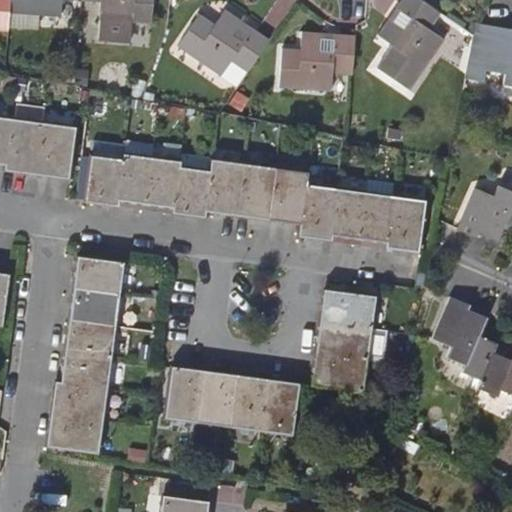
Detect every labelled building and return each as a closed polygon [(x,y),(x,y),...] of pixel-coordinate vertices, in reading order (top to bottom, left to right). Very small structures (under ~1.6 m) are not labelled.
[(10,12),(10,0),(0,0),(0,28),(8,29),(10,12)] [(61,16),(61,0),(74,0),(81,0),(10,0),(10,12),(61,16)] [(81,0),(99,2),(98,19),(149,23),(150,0),(81,0)] [(439,12),(422,0),(401,0),(379,34),(393,45),(378,67),(409,90),(444,38),(429,27),(439,12)] [(248,72),(270,39),(255,28),(253,30),(241,22),(242,19),(227,9),(217,24),(202,13),(180,44),(223,75),(233,61),(248,72)] [(511,29),(475,23),(473,35),(464,80),(483,83),(485,70),(506,73),(504,85),(511,85),(511,34),(511,33),(511,29)] [(353,75),(356,37),(335,35),(334,52),(319,51),(320,34),(302,33),(301,49),(285,49),(281,87),(332,91),(333,74),(353,75)] [(0,162),(7,163),(13,118),(14,113),(0,111),(0,162)] [(13,118),(7,163),(6,169),(37,173),(44,122),(13,118)] [(44,122),(37,173),(68,178),(75,127),(44,122)] [(124,159),(118,204),(144,208),(151,157),(125,153),(124,159)] [(86,199),(118,204),(124,159),(92,154),(86,199)] [(151,157),(144,208),(174,212),(180,160),(151,157)] [(211,164),(206,209),(237,214),(244,163),(212,159),(211,164)] [(205,216),(206,209),(211,164),(180,160),(174,212),(205,216)] [(244,163),(237,214),(270,218),(276,168),(244,163)] [(270,218),(301,222),(306,184),(308,172),(276,168),(270,218)] [(365,192),(358,243),(386,247),(393,196),(395,182),(367,179),(365,192)] [(306,184),(301,222),(299,235),(331,240),(338,188),(306,184)] [(511,225),(511,191),(498,186),(494,195),(476,188),(458,229),(477,236),(479,231),(497,240),(506,222),(511,225)] [(331,240),(358,243),(365,192),(338,188),(331,240)] [(393,196),(386,247),(418,252),(425,200),(393,196)] [(123,261),(78,256),(74,288),(119,294),(123,261)] [(0,324),(2,324),(9,273),(0,271),(0,324)] [(119,294),(74,288),(70,319),(115,325),(119,294)] [(324,289),(319,320),(371,327),(375,296),(324,289)] [(482,379),(494,352),(497,344),(479,336),(487,318),(468,310),(470,305),(452,297),(434,337),(452,346),(448,356),(466,364),(463,371),(482,379)] [(115,325),(70,319),(66,352),(111,358),(115,325)] [(371,327),(319,320),(315,353),(366,360),(371,327)] [(111,358),(66,352),(62,382),(107,388),(111,358)] [(511,358),(511,360),(494,352),(482,379),(478,388),(498,396),(501,389),(511,394),(511,358)] [(315,353),(311,384),(362,391),(366,360),(315,353)] [(204,370),(172,366),(165,418),(198,422),(204,370)] [(229,426),(236,375),(204,370),(198,422),(229,426)] [(260,431),(267,379),(236,375),(229,426),(260,431)] [(299,383),(267,379),(260,431),(292,435),(297,394),(298,391),(299,383)] [(107,388),(62,382),(56,380),(51,413),(103,420),(107,388)] [(103,420),(51,413),(47,445),(98,452),(103,420)] [(485,473),(502,482),(505,476),(506,475),(488,466),(485,473)] [(502,482),(511,486),(511,479),(505,476),(502,482)] [(207,511),(208,503),(163,496),(160,511),(207,511)]
